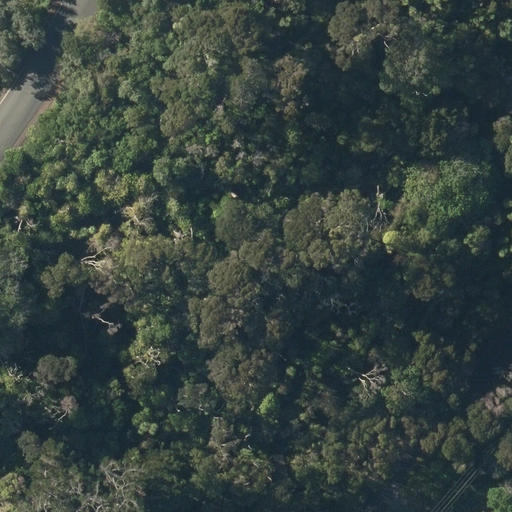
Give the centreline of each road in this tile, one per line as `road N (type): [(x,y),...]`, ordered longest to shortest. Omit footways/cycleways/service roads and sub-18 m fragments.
road 1 (tertiary): [(0,130),(83,0)]
road 2 (residential): [(511,406),(405,511)]
